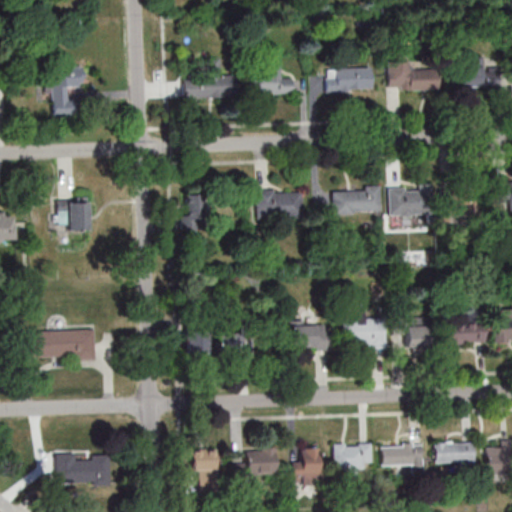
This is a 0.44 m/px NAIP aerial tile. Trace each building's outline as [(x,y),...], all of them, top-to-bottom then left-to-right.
[(498,87),(498,68),(483,68),(483,57),(454,57),(454,87),(498,87)] [(409,62),(386,62),(386,90),(436,89),(436,70),(409,70),(409,62)] [(72,99),(66,99),(65,87),(76,86),(76,82),(79,81),(79,67),(51,68),(51,85),(42,86),(42,102),(50,102),(51,116),(72,115),(72,99)] [(324,91),(371,90),(370,67),(332,68),(332,73),(324,74),(324,91)] [(247,93),(297,93),(297,71),(247,71),(247,93)] [(182,97),(234,97),(234,75),(182,75),(182,97)] [(507,211),(511,211),(511,182),(494,182),(494,200),(508,200),(507,211)] [(379,188),(330,188),(330,213),(379,213),(379,188)] [(386,214),(425,215),(425,188),(386,188),(386,214)] [(301,217),(301,190),(254,190),(254,217),(301,217)] [(202,194),(183,194),(183,229),(202,229),(202,194)] [(451,194),(451,209),(468,209),(468,194),(451,194)] [(87,226),(87,201),(61,201),(61,226),(87,226)] [(495,340),(511,340),(511,310),(495,310),(495,340)] [(403,336),(403,348),(427,348),(427,318),(391,318),(391,336),(403,336)] [(383,319),(339,319),(339,348),(383,348),(383,319)] [(445,344),(484,344),(484,321),(445,321),(445,344)] [(287,348),(328,348),(328,322),(287,322),(287,348)] [(28,330),(28,359),(94,359),(94,330),(28,330)] [(207,354),(207,331),(184,331),(184,354),(207,354)] [(238,333),(215,333),(215,353),(238,353),(238,333)] [(472,441),(432,441),(432,463),(472,463),(472,441)] [(370,442),(331,442),(331,470),(361,470),(361,461),(370,461),(370,442)] [(484,474),(508,474),(508,442),(484,442),(484,474)] [(379,444),(380,469),(421,468),(421,443),(379,444)] [(290,483),(318,483),(318,448),(299,448),(299,460),(290,460),(290,483)] [(231,481),(254,480),(254,474),(275,474),(274,449),(243,449),(243,463),(231,463),(231,481)] [(190,450),(190,471),(200,471),(200,478),(217,478),(217,450),(190,450)] [(74,453),(53,453),(54,484),(109,484),(109,454),(88,454),(88,459),(74,459),(74,453)] [(0,511),(23,511),(23,496),(0,495),(0,511)]
